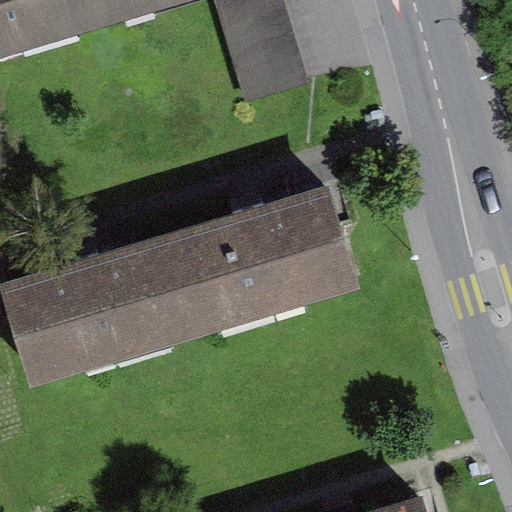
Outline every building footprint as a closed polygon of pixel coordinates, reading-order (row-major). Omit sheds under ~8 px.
[(0,0),(0,38),(115,4),(113,0),(0,0)] [(298,68),(294,5),(234,8),(238,71),(298,68)] [(351,271),(326,187),(159,236),(174,284),(197,277),(208,314),(351,271)] [(174,284),(159,236),(6,282),(31,367),(208,314),(197,277),(174,284)] [(423,511),(419,496),(367,511),(423,511)]
